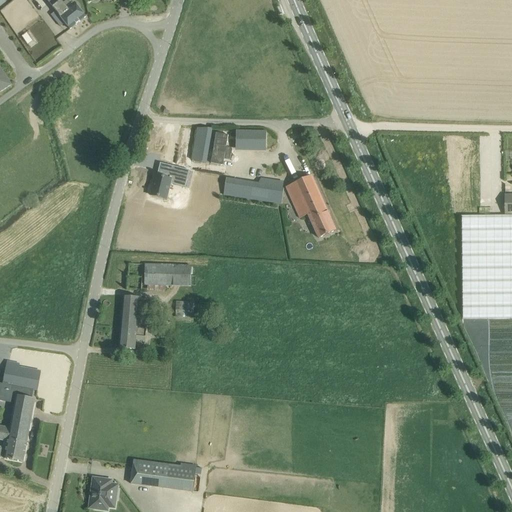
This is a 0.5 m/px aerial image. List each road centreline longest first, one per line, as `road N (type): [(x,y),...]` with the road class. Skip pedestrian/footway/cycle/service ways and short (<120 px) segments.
road 1 (secondary): [(511,488),(350,126)]
road 2 (unclassified): [(82,351),(141,119)]
road 3 (unclassified): [(141,119),(350,126)]
road 4 (unclassified): [(0,105),(112,23),(168,36)]
road 5 (unclassified): [(51,511),(82,351)]
road 6 (track): [(350,126),(511,129)]
road 7 (secondary): [(350,126),(294,0)]
